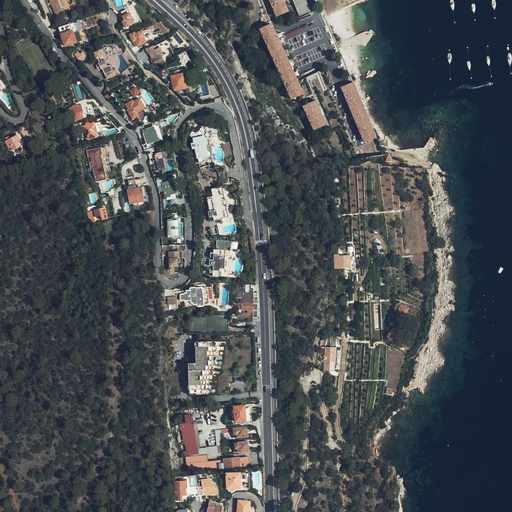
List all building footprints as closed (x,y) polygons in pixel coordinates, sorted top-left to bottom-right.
[(65,0),(48,0),(55,14),(63,11),(61,8),(68,5),(65,0)] [(290,12),(284,0),(271,0),(279,17),(290,12)] [(307,0),(293,0),(300,15),(311,10),(307,0)] [(129,7),(126,9),(133,23),(137,21),(129,7)] [(133,23),(126,9),(121,12),(125,20),(123,21),(126,27),(133,23)] [(82,40),(79,30),(81,30),(78,22),(58,29),(61,37),(64,46),(71,44),(75,42),(82,40)] [(304,94),(273,25),(261,31),(292,100),(304,94)] [(133,44),(135,47),(145,42),(149,40),(148,37),(146,33),(145,30),(142,32),(141,31),(134,34),(133,33),(129,35),(132,42),(133,44)] [(164,61),(160,52),(170,47),(166,40),(156,46),(158,48),(155,50),(153,46),(146,50),(148,54),(149,53),(152,60),(151,61),(153,64),(154,64),(155,66),(164,61)] [(103,56),(100,50),(94,53),(97,59),(98,59),(99,63),(98,63),(101,70),(102,69),(107,79),(117,75),(115,69),(114,70),(111,65),(108,67),(105,61),(109,59),(107,54),(103,56)] [(132,65),(123,53),(121,55),(130,67),(132,65)] [(168,67),(167,67),(160,70),(161,73),(162,72),(163,77),(169,76),(168,67)] [(176,75),(172,76),(171,76),(174,91),(185,89),(184,84),(183,79),(182,74),(176,75)] [(363,107),(354,83),(353,84),(342,89),(365,143),(373,139),(377,137),(363,107)] [(136,87),(131,91),(135,97),(140,93),(136,87)] [(141,110),(146,108),(141,98),(134,101),(133,100),(131,101),(126,104),(130,112),(128,112),(132,119),(136,117),(139,116),(137,112),(141,110)] [(326,125),(315,101),(304,106),(315,129),(326,125)] [(84,114),(81,105),(79,106),(78,104),(72,107),(73,108),(69,109),(73,122),(83,118),(82,114),(84,114)] [(87,140),(97,136),(95,132),(97,131),(94,124),(94,122),(78,128),(80,133),(84,132),(87,140)] [(144,125),(133,128),(139,136),(144,134),(147,145),(153,142),(160,139),(156,128),(147,132),(144,125)] [(207,139),(211,134),(213,136),(219,135),(219,134),(219,133),(219,132),(218,132),(218,131),(217,130),(217,129),(216,129),(215,128),(215,127),(214,127),(213,126),(212,126),(211,125),(210,125),(209,125),(208,125),(207,125),(206,125),(207,127),(201,128),(199,133),(196,134),(194,132),(190,137),(194,139),(195,143),(191,144),(192,150),(197,149),(200,164),(210,162),(209,158),(213,157),(210,140),(207,139)] [(18,135),(10,139),(7,141),(5,141),(8,149),(11,147),(12,150),(19,147),(17,142),(21,140),(18,135)] [(98,148),(93,149),(95,155),(93,156),(99,177),(94,179),(95,183),(104,181),(102,171),(104,170),(103,166),(100,167),(98,158),(101,157),(98,148)] [(95,155),(93,149),(78,153),(80,160),(82,160),(84,165),(82,165),(83,172),(86,171),(89,185),(95,183),(94,179),(99,177),(93,156),(95,155)] [(159,159),(164,158),(168,157),(167,151),(156,153),(155,155),(156,159),(157,159),(157,157),(158,157),(159,159)] [(385,164),(392,160),(389,153),(381,156),(385,164)] [(166,169),(164,158),(159,159),(158,157),(157,157),(157,159),(156,159),(158,170),(166,169)] [(175,193),(173,187),(174,187),(173,181),(162,184),(166,199),(171,198),(170,194),(175,193)] [(143,200),(140,187),(128,190),(130,202),(143,200)] [(225,201),(224,195),(222,196),(221,189),(216,190),(216,189),(212,190),(213,196),(214,196),(214,198),(213,198),(214,198),(212,199),(211,198),(207,199),(209,213),(208,213),(209,218),(214,217),(217,217),(218,221),(222,220),(222,219),(227,218),(226,212),(227,212),(226,206),(226,205),(227,205),(227,204),(227,203),(227,202),(227,201),(226,201),(225,201)] [(107,218),(104,207),(93,210),(95,217),(100,216),(101,220),(107,218)] [(91,210),(86,211),(90,225),(95,223),(91,210)] [(173,220),(168,220),(168,237),(174,237),(174,235),(175,235),(175,229),(173,229),(173,228),(175,228),(175,226),(177,226),(177,221),(173,221),(173,220)] [(218,242),(217,252),(219,252),(218,255),(214,255),(210,254),(210,259),(213,259),(213,261),(209,261),(210,260),(204,260),(203,265),(202,265),(202,268),(209,268),(209,267),(211,267),(211,269),(213,270),(213,274),(212,277),(220,278),(221,270),(224,270),(225,252),(230,253),(231,243),(218,242)] [(180,251),(169,251),(169,261),(170,261),(170,270),(171,271),(174,270),(175,270),(175,267),(178,266),(178,258),(180,258),(180,251)] [(351,268),(350,256),(336,257),(338,270),(351,268)] [(195,285),(195,289),(202,288),(202,290),(195,291),(195,290),(190,291),(191,293),(184,294),(184,301),(191,300),(192,303),(203,302),(203,300),(213,299),(213,289),(205,290),(204,284),(195,285)] [(229,326),(236,326),(237,322),(252,322),(253,285),(242,285),(242,314),(230,314),(229,324),(229,326)] [(383,330),(383,303),(372,303),(372,330),(383,330)] [(405,317),(408,308),(401,306),(399,310),(397,310),(396,314),(405,317)] [(394,343),(399,329),(390,326),(386,337),(388,338),(388,340),(394,343)] [(216,356),(217,356),(217,347),(216,347),(216,342),(195,343),(196,361),(186,361),(186,365),(188,365),(189,395),(207,394),(207,390),(209,389),(209,384),(210,384),(210,380),(211,380),(210,375),(212,375),(212,366),(215,365),(215,361),(216,361),(216,356)] [(332,371),(335,349),(325,348),(322,370),(332,371)] [(248,408),(245,408),(242,408),(241,405),(234,406),(235,421),(239,421),(240,423),(250,422),(248,408)] [(185,444),(189,443),(197,442),(193,417),(191,417),(190,415),(185,415),(186,423),(179,424),(180,430),(183,430),(185,444)] [(247,436),(246,426),(233,428),(234,435),(236,434),(236,437),(247,436)] [(233,428),(215,429),(217,445),(223,444),(222,433),(233,432),(233,428)] [(189,443),(190,451),(198,449),(197,442),(189,443)] [(235,443),(236,449),(238,449),(238,452),(249,451),(248,442),(235,443)] [(189,443),(185,444),(186,451),(175,453),(176,459),(180,458),(191,457),(190,451),(189,443)] [(207,455),(215,454),(218,454),(217,447),(206,448),(207,455)] [(242,469),(251,468),(249,456),(208,461),(207,455),(199,456),(191,457),(180,458),(182,477),(196,475),(197,475),(209,473),(217,472),(242,469)] [(241,487),(240,473),(225,474),(225,477),(226,489),(228,489),(228,493),(234,492),(233,488),(241,487)] [(204,486),(199,487),(199,495),(217,494),(217,487),(215,487),(215,482),(214,481),(213,480),(212,479),(204,480),(204,486)] [(186,495),(185,481),(174,481),(175,496),(178,496),(178,501),(182,500),(182,495),(186,495)] [(199,495),(199,487),(191,488),(191,495),(199,495)] [(248,511),(250,501),(239,500),(237,511),(248,511)] [(220,511),(222,506),(215,505),(215,504),(208,503),(207,511),(220,511)]
